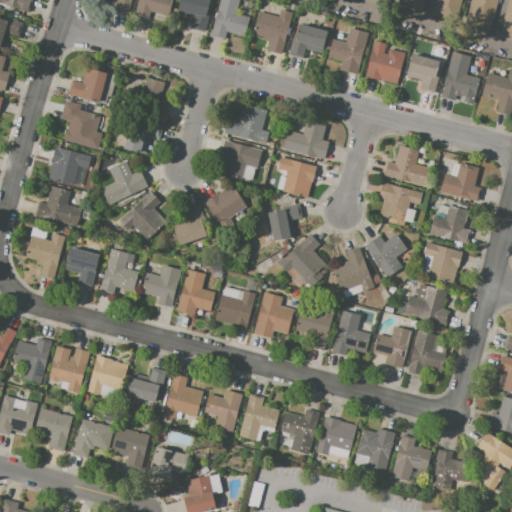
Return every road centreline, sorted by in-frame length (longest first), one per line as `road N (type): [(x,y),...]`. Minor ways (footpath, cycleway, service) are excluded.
road 1 (residential): [(457,416),(34,306),(6,283)]
road 2 (residential): [(511,150),(60,30)]
road 3 (residential): [(69,0),(0,234)]
road 4 (residential): [(511,210),(457,416)]
road 5 (residential): [(0,468),(130,503),(134,511)]
